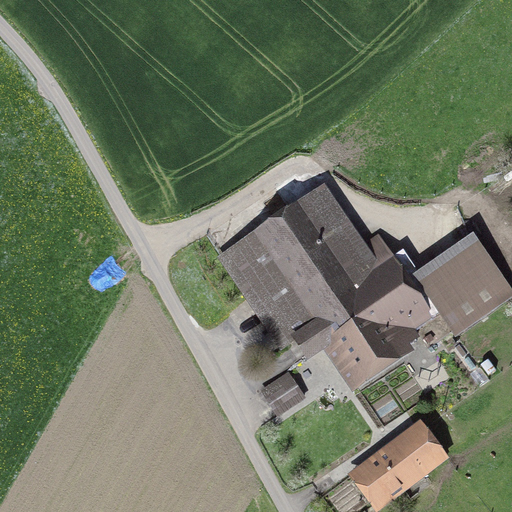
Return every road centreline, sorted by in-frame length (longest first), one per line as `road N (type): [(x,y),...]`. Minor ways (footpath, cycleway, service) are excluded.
road 1 (track): [(289,511),(79,129),(48,79),(0,28)]
road 2 (track): [(511,157),(458,196),(404,216),(355,202),(306,168),(194,234),(147,249)]
road 3 (track): [(390,433),(286,506)]
